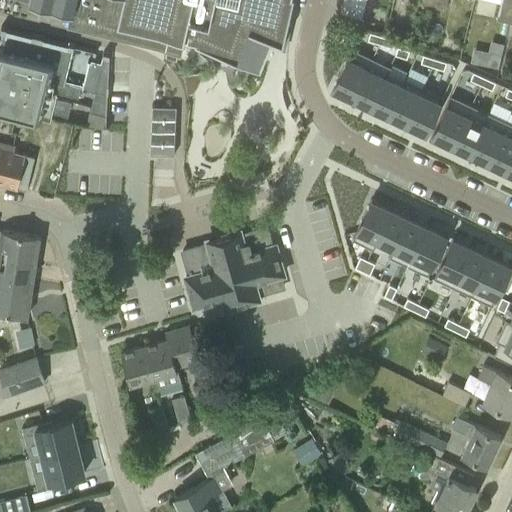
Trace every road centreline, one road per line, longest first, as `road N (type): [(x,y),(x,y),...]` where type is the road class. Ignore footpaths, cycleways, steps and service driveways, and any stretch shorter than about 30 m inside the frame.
road 1 (residential): [(0,197),(51,214),(113,481),(129,511)]
road 2 (residential): [(317,0),(302,61),(306,97),(330,133),(511,222)]
